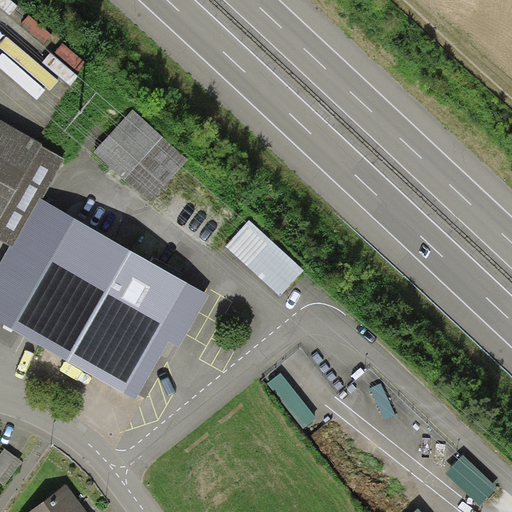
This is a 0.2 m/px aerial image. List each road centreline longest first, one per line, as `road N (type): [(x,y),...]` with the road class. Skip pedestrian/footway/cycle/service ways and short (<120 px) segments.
road 1 (residential): [(511,482),(372,351),(305,322),(120,473)]
road 2 (motorway): [(161,0),(511,321)]
road 3 (motorway): [(511,244),(248,0)]
road 4 (track): [(394,0),(511,108)]
road 5 (residential): [(0,396),(58,424),(120,473)]
